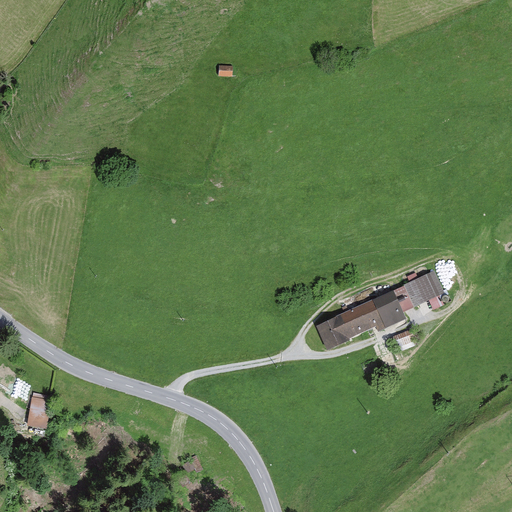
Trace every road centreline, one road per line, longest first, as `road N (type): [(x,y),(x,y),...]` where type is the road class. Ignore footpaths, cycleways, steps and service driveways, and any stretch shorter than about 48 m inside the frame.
road 1 (tertiary): [(273,511),(248,452),(202,410),(86,370),(0,319)]
road 2 (track): [(170,397),(204,372),(338,354),(374,341)]
